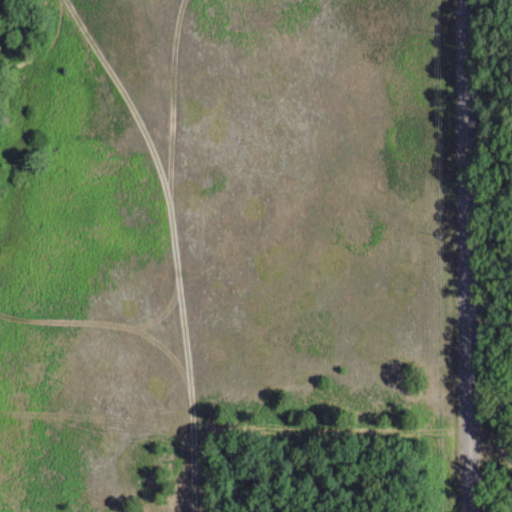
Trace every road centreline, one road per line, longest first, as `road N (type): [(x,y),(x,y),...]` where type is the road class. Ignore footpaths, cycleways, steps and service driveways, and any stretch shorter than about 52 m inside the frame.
road 1 (tertiary): [(473,511),(465,0)]
road 2 (track): [(511,464),(501,438),(511,413),(511,305)]
